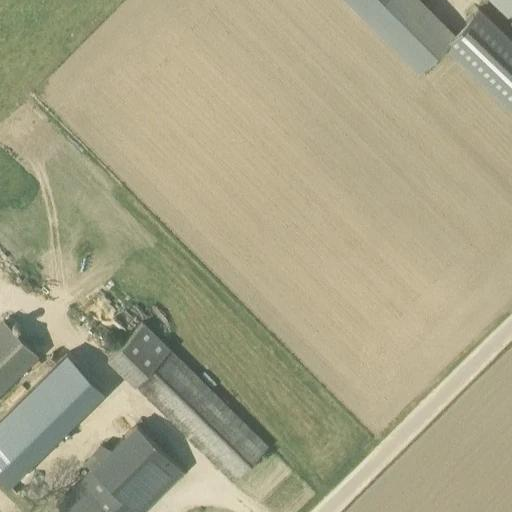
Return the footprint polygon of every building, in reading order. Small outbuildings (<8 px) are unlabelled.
[(345,0),(364,19),(383,0),(345,0)] [(511,0),(497,0),(511,14),(511,0)] [(511,40),(478,8),(453,32),(447,39),(449,40),(445,44),(497,94),(511,108),(511,40)] [(0,387),(37,352),(5,320),(0,325),(0,387)] [(143,323),(110,357),(233,480),(267,446),(143,323)] [(130,409),(92,373),(73,392),(111,428),(130,409)] [(136,422),(90,468),(105,484),(77,511),(139,511),(183,469),(136,422)]
